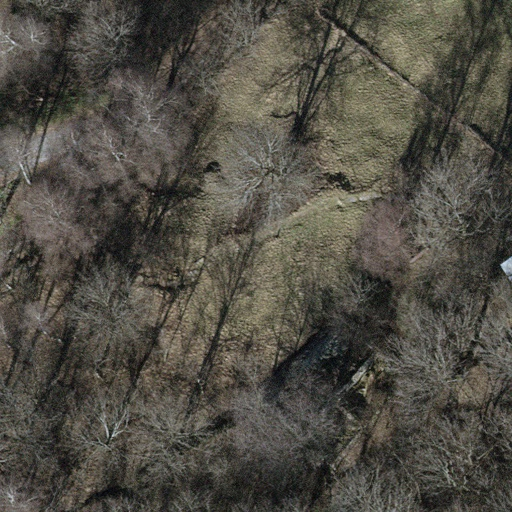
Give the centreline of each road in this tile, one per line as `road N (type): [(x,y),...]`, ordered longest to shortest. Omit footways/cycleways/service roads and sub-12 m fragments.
road 1 (track): [(254,0),(184,75),(98,143)]
road 2 (track): [(98,143),(0,247)]
